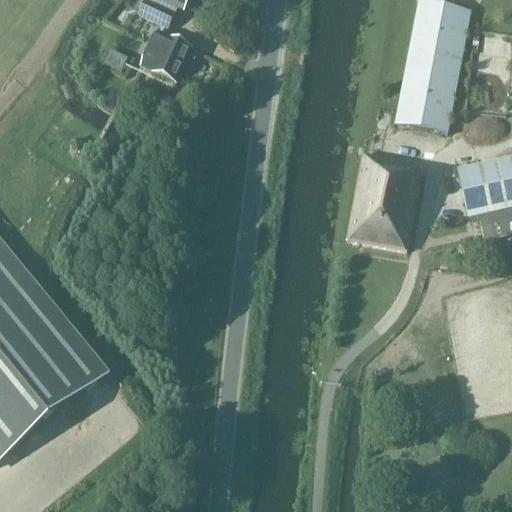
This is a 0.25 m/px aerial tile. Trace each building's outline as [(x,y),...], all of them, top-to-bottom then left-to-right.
[(156,0),(185,13),(191,0),(156,0)] [(145,3),(138,19),(170,33),(176,18),(145,3)] [(471,15),(417,4),(394,127),(448,137),(471,15)] [(159,33),(141,70),(176,87),(184,71),(189,73),(196,58),(191,56),(192,53),(174,45),(176,41),(159,33)] [(492,111),(493,89),(458,88),(457,109),(492,111)] [(406,170),(407,165),(362,156),(345,246),(407,256),(422,173),(406,170)] [(511,160),(476,168),(457,172),(468,222),(486,218),(511,212),(511,160)] [(511,213),(487,219),(492,244),(511,239),(511,213)] [(0,464),(106,379),(0,249),(0,464)]
